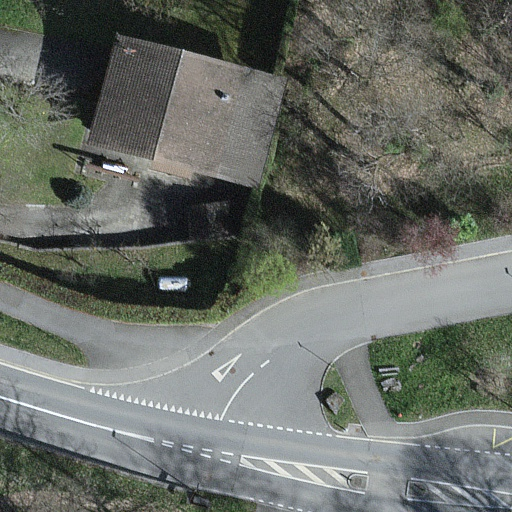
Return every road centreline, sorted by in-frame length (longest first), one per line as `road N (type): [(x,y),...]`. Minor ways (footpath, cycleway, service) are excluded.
road 1 (residential): [(215,440),(237,389),(286,342),(363,312),(511,285)]
road 2 (tertiary): [(511,485),(348,454),(215,440)]
road 3 (tertiary): [(207,465),(383,511)]
road 4 (residential): [(157,366),(0,294)]
road 5 (tertiary): [(215,440),(91,424)]
road 6 (tertiary): [(91,424),(207,465)]
